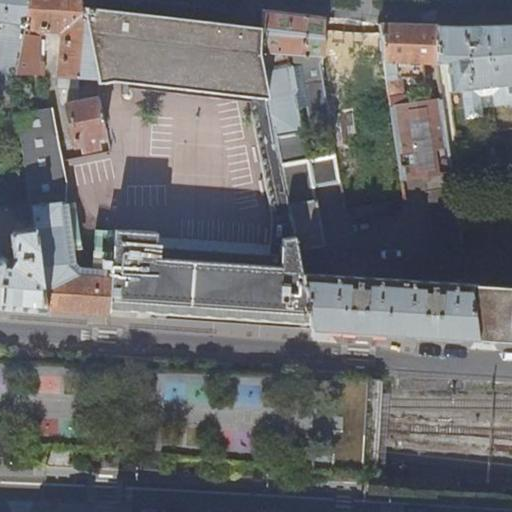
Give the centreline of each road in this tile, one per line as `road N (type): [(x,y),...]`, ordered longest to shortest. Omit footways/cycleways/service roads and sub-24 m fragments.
road 1 (residential): [(0,329),(511,370)]
road 2 (residential): [(419,511),(0,490)]
